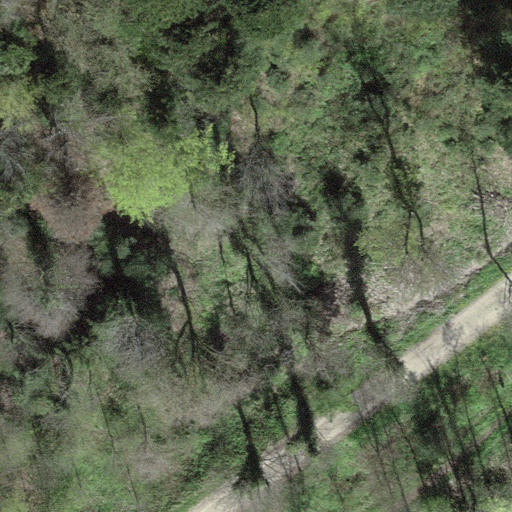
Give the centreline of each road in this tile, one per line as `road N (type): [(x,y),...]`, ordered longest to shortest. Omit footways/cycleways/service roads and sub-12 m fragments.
road 1 (track): [(216,511),(511,290)]
road 2 (track): [(511,388),(369,511)]
